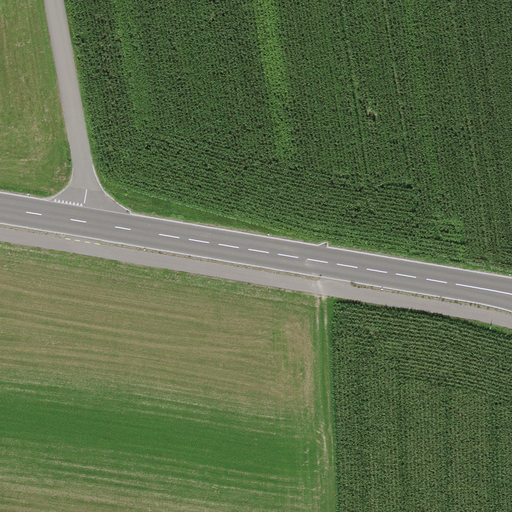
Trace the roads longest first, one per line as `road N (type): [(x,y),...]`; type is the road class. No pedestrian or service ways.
road 1 (tertiary): [(82,222),(511,296)]
road 2 (residential): [(54,0),(87,187),(82,222)]
